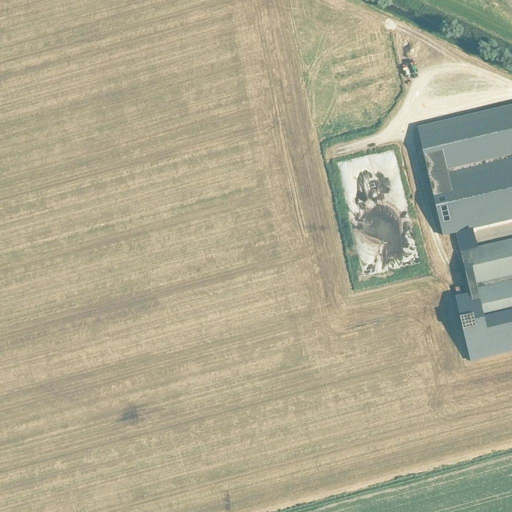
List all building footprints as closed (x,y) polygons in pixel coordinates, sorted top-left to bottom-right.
[(372,75),(380,74),(379,58),(371,59),(372,75)] [(387,61),(388,121),(397,121),(395,60),(387,61)] [(346,64),(353,125),(364,124),(364,123),(376,122),(369,61),(346,64)] [(511,105),(418,128),(443,236),(511,219),(511,105)] [(511,239),(461,251),(470,293),(455,297),(470,357),(511,347),(511,239)]
